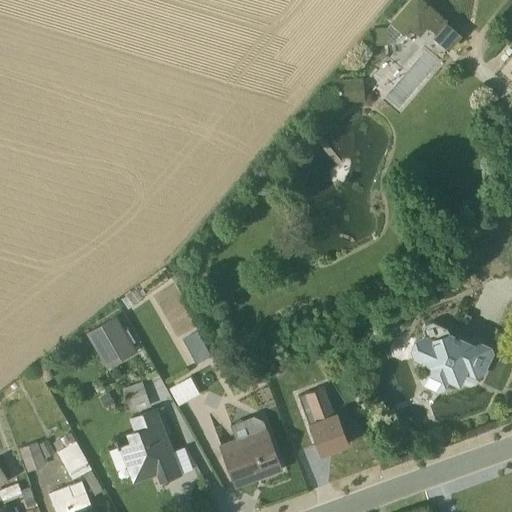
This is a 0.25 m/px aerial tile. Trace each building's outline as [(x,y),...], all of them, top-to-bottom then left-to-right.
[(408,0),(386,28),(370,30),(371,45),(394,43),(408,28),(418,35),(426,26),(434,33),(431,37),(447,50),(461,33),(444,19),(443,20),(440,17),(440,16),(427,5),(426,6),(423,3),(424,2),(425,2),(427,0),(408,0)] [(337,81),(339,104),(363,102),(361,78),(337,81)] [(154,295),(171,285),(162,269),(144,279),(144,280),(117,300),(122,308),(149,289),(154,295)] [(123,331),(113,316),(84,333),(105,368),(134,350),(131,344),(133,342),(125,329),(123,331)] [(413,340),(408,349),(411,360),(419,364),(421,369),(417,377),(420,386),(421,387),(422,385),(434,391),(439,389),(445,378),(457,384),(463,371),(474,376),(479,374),(489,354),(489,347),(479,342),(472,344),(431,322),(423,325),(420,330),(422,336),(413,340)] [(184,334),(195,361),(210,355),(198,328),(184,334)] [(197,394),(188,377),(167,389),(177,405),(197,394)] [(149,406),(140,382),(121,389),(129,413),(149,406)] [(318,455),(347,444),(334,412),(331,413),(321,387),(296,396),(318,455)] [(117,447),(107,451),(115,471),(129,466),(134,480),(148,475),(147,473),(154,470),(158,481),(191,469),(183,448),(170,453),(153,408),(126,418),(131,430),(113,437),(117,447)] [(217,444),(234,487),(279,469),(263,427),(260,428),(256,418),(230,428),(233,438),(217,444)] [(93,495),(101,491),(69,433),(51,443),(71,479),(80,474),(93,495)] [(44,466),(35,442),(17,448),(25,472),(44,466)] [(91,511),(80,481),(47,493),(54,511),(91,511)] [(15,484),(0,490),(0,498),(1,501),(19,493),(15,484)] [(33,504),(27,487),(19,491),(26,507),(33,504)]
